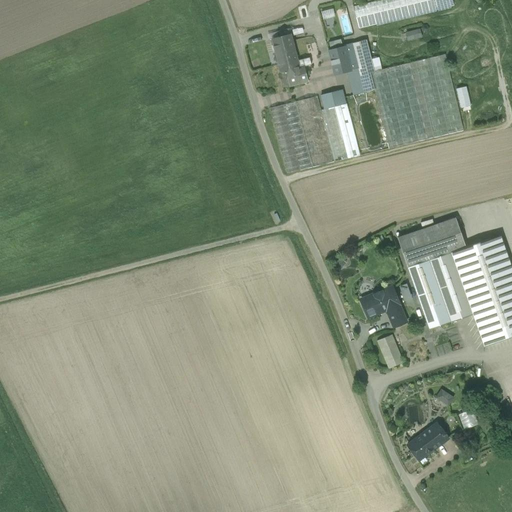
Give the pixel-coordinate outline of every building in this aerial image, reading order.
[(451,0),(378,0),(353,6),(359,29),(453,6),(451,0)] [(323,18),(335,16),(334,8),(322,10),(323,18)] [(302,27),(289,30),(290,35),(304,32),(302,27)] [(289,28),(277,31),(278,37),(290,35),(289,30),(289,28)] [(419,30),(406,33),(408,40),(421,36),(419,30)] [(277,31),(267,34),(269,40),(273,39),(278,37),(277,31)] [(278,37),(273,39),(281,73),(286,71),(289,86),(308,81),(304,66),(311,64),(310,57),(297,61),(290,35),(278,37)] [(366,40),(352,43),(359,68),(365,92),(375,90),(370,72),(374,71),(371,59),(366,40)] [(344,47),(329,51),(335,74),(347,71),(359,68),(352,43),(343,45),(344,47)] [(374,71),(370,72),(375,90),(388,148),(463,130),(445,54),(381,70),(374,71)] [(377,57),(371,59),(374,71),(381,70),(377,57)] [(359,68),(347,71),(354,95),(365,92),(359,68)] [(461,107),(472,104),(467,85),(456,88),(461,107)] [(342,90),(320,95),(323,104),(322,105),(336,161),(360,155),(346,99),(345,99),(342,90)] [(334,162),(317,96),(295,102),(312,167),(334,162)] [(359,102),(356,107),(366,147),(372,150),(381,147),(383,143),(373,102),(369,100),(359,102)] [(493,101),(483,103),(485,112),(495,110),(493,101)] [(295,102),(283,105),(300,170),(312,167),(295,102)] [(300,170),(283,105),(269,108),(287,174),(300,170)] [(456,218),(397,238),(408,267),(429,260),(450,252),(466,247),(456,218)] [(466,247),(450,252),(472,314),(484,346),(511,336),(511,266),(501,234),(466,247)] [(472,314),(450,252),(429,260),(443,302),(450,322),(472,314)] [(429,260),(408,267),(422,309),(443,302),(429,260)] [(405,300),(411,298),(406,284),(400,286),(405,300)] [(392,287),(384,290),(380,291),(375,293),(371,295),(372,295),(361,300),(368,317),(386,309),(387,313),(401,307),(392,287)] [(443,302),(422,309),(429,329),(450,322),(443,302)] [(401,307),(387,313),(393,327),(407,321),(401,307)] [(392,334),(377,340),(388,368),(403,362),(392,334)] [(441,390),(436,397),(448,405),(453,398),(441,390)] [(479,424),(473,409),(458,414),(463,430),(479,424)] [(437,422),(407,445),(419,460),(437,447),(429,436),(440,427),(437,422)] [(440,427),(429,436),(437,447),(449,438),(440,427)]
